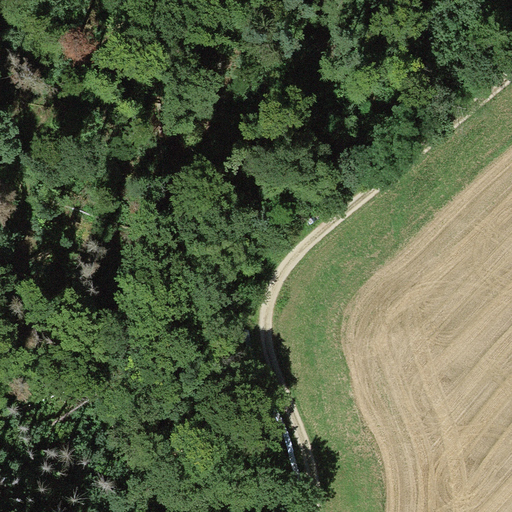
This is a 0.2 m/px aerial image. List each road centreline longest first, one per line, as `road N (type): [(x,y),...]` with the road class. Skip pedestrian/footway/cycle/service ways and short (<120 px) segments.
road 1 (track): [(511,67),(282,265),(263,304),(260,330),(303,450),(309,511)]
road 2 (track): [(45,343),(8,237),(16,161),(48,106),(155,0)]
